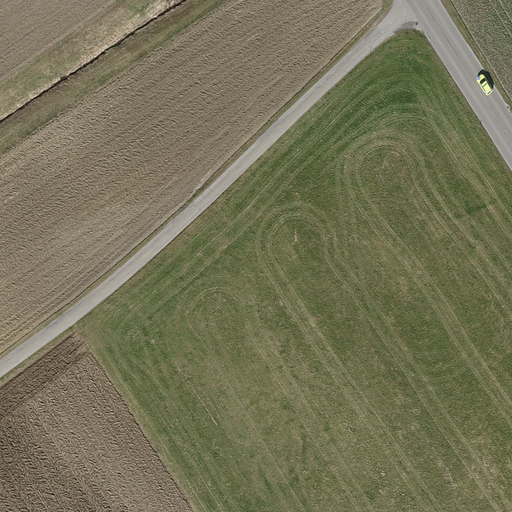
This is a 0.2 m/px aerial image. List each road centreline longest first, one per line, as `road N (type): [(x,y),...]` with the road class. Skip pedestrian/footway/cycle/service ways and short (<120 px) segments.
road 1 (unclassified): [(420,5),(122,281),(0,375)]
road 2 (tertiary): [(511,149),(420,5)]
